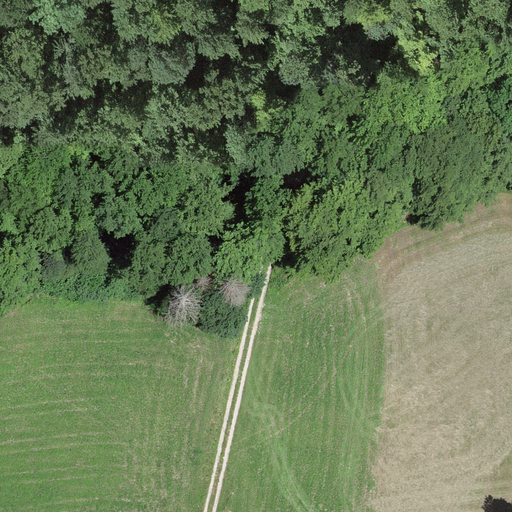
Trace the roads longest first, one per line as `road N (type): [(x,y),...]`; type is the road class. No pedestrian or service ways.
road 1 (track): [(210,511),(269,246),(307,133),(377,0)]
road 2 (track): [(6,303),(126,296),(209,274),(283,204)]
